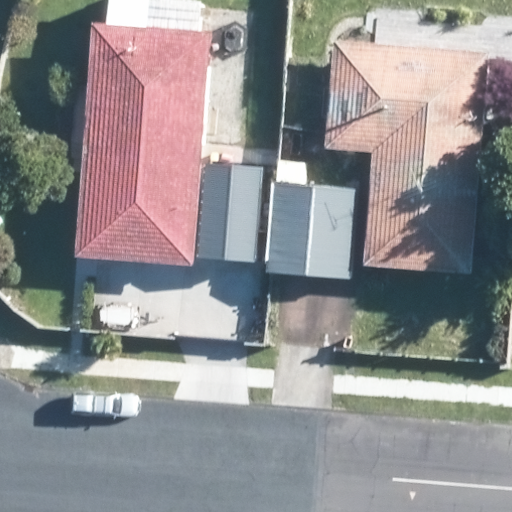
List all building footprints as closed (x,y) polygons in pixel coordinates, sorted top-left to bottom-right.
[(350,12),(350,0),(304,0),(304,11),(350,12)] [(217,143),(227,32),(110,22),(105,87),(100,142),(91,257),(134,261),(208,267),(217,143)] [(502,96),(505,53),(348,42),(340,148),(388,152),(380,266),(394,267),(490,273),(502,96)] [(286,185),(262,185),(245,183),(241,259),(282,261),(286,185)] [(362,277),(367,191),(286,185),(282,261),(281,273),(362,277)]
